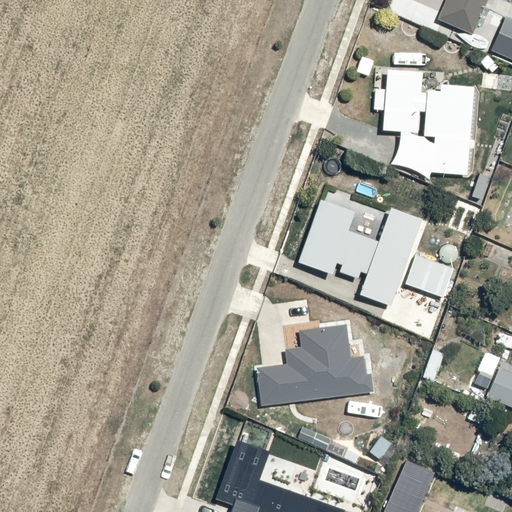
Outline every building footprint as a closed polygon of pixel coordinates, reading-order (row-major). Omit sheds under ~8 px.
[(470,37),(485,0),(443,0),(435,22),(470,37)] [(511,19),(503,16),(488,51),(511,61),(511,19)] [(421,70),(385,67),(383,89),(375,89),(373,110),(382,110),(381,129),(414,131),(416,111),(423,111),(421,137),(429,137),(426,174),(466,177),(472,84),(438,82),(437,89),(420,88),(421,70)] [(388,306),(420,215),(385,203),(373,239),(346,229),(352,211),(318,200),(296,261),(327,272),(331,260),(342,264),(339,272),(356,278),(358,272),(364,274),(356,295),(388,306)] [(458,269),(413,254),(403,285),(448,300),(458,269)] [(285,363),(254,367),(259,405),(373,392),(370,372),(364,373),(361,355),(348,356),(344,325),(298,330),(300,346),(283,348),(285,363)] [(434,382),(446,352),(435,347),(422,377),(434,382)] [(511,407),(511,373),(496,367),(484,396),(511,407)] [(265,453),(239,444),(221,496),(265,511),(338,511),(339,510),(255,481),(265,453)]
